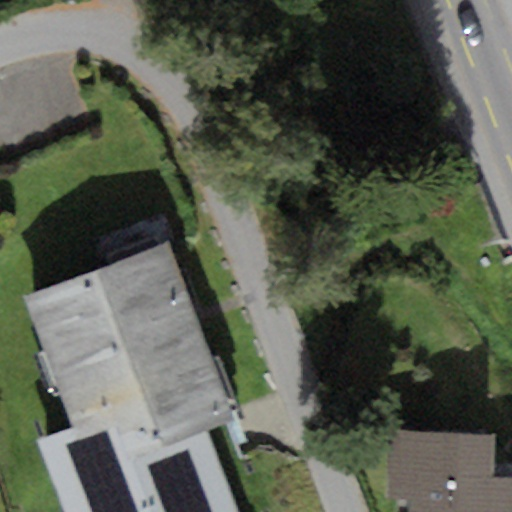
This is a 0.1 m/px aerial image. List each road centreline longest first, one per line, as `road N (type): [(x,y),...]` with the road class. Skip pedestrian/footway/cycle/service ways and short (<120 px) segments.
road 1 (residential): [(345,511),(209,155),(160,72),(123,38),(75,25),(0,43)]
road 2 (tertiary): [(465,0),(511,117)]
